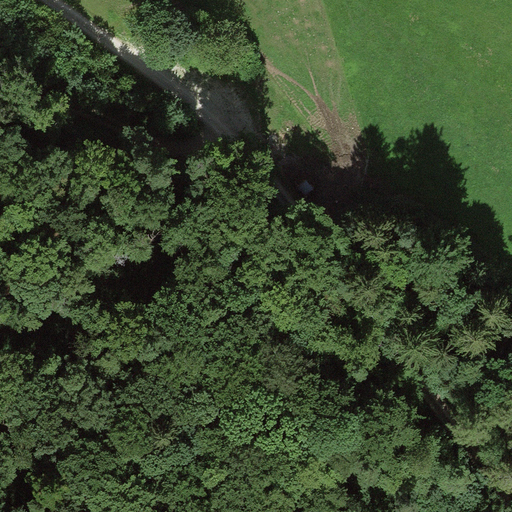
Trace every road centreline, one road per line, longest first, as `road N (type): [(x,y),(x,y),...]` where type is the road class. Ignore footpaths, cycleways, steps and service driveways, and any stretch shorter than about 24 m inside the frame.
road 1 (track): [(511,508),(240,151),(179,96),(39,0)]
road 2 (track): [(0,85),(193,158),(240,151)]
